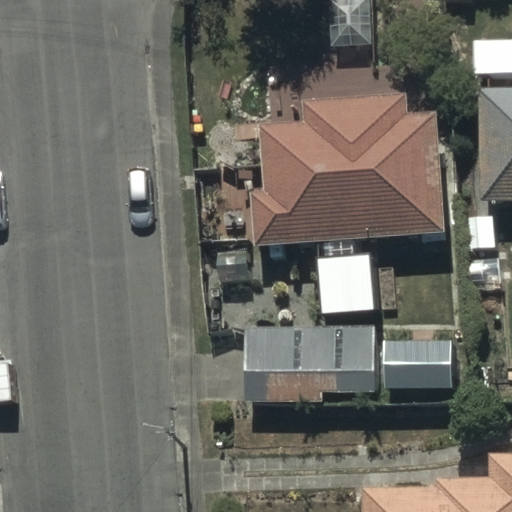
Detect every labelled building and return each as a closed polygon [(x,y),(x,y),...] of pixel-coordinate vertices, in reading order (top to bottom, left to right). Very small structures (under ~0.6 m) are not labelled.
[(511,100),(490,101),(490,216),(511,215),(511,100)] [(314,138),(271,140),(274,206),(260,207),(263,258),(453,247),(447,127),(416,128),(415,108),(314,114),(314,138)] [(499,225),(467,226),(470,300),(501,299),(499,225)] [(381,334),(253,336),(254,413),(328,412),(328,404),(383,403),(381,334)] [(511,511),(511,468),(497,469),(497,492),(464,492),(463,488),(431,488),(432,503),(374,503),(374,511),(511,511)]
